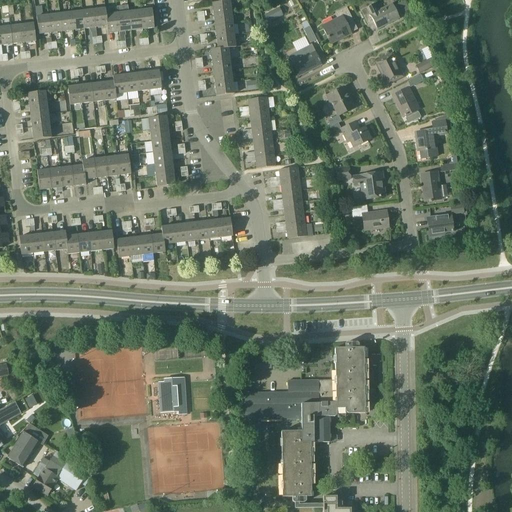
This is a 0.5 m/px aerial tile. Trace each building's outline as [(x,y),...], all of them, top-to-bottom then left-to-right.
[(229,2),(211,4),(213,16),(231,14),(229,2)] [(360,11),(367,26),(372,23),(376,30),(398,19),(391,4),(377,11),(374,4),(366,8),(360,11)] [(341,39),(350,35),(349,34),(356,30),(345,8),(335,14),(338,19),(321,28),(329,43),(340,37),(341,39)] [(104,10),(106,28),(107,35),(119,33),(116,14),(105,15),(105,9),(104,10)] [(282,16),(279,9),(264,16),(268,23),(282,16)] [(104,10),(93,11),(95,29),(106,28),(104,10)] [(153,29),(151,10),(139,11),(142,31),(153,29)] [(82,12),(84,30),(95,29),(93,11),(82,12)] [(128,12),(130,32),(142,31),(139,11),(128,12)] [(70,14),(72,32),(84,30),(82,12),(70,14)] [(116,14),(119,33),(130,32),(128,12),(116,14)] [(70,14),(59,15),(61,33),(72,32),(70,14)] [(214,27),(232,25),(231,14),(213,16),(214,27)] [(59,15),(48,16),(50,35),(61,33),(59,15)] [(36,18),(38,36),(50,35),(48,16),(36,18)] [(32,25),(21,26),(23,44),(35,43),(32,25)] [(216,39),(234,37),(232,25),(214,27),(216,39)] [(9,28),(12,46),(23,44),(21,26),(9,28)] [(304,30),(303,30),(310,44),(316,41),(313,35),(309,27),(304,30)] [(0,28),(0,43),(0,47),(12,46),(9,28),(0,28)] [(228,50),(235,49),(234,37),(216,39),(217,50),(228,50)] [(296,52),(288,57),(298,77),(321,66),(311,45),(309,46),(296,52)] [(217,50),(210,51),(211,63),(229,60),(228,50),(217,50)] [(402,78),(390,55),(374,63),(386,86),(402,78)] [(436,66),(432,58),(415,67),(419,74),(436,66)] [(211,63),(213,74),(231,72),(229,60),(211,63)] [(159,72),(147,73),(149,91),(161,90),(159,72)] [(214,85),(232,83),(231,72),(213,74),(214,85)] [(149,91),(147,73),(135,74),(137,92),(149,91)] [(135,74),(124,76),(126,94),(137,92),(135,74)] [(126,94),(124,76),(112,77),(113,83),(113,82),(115,95),(126,94)] [(420,76),(406,82),(409,88),(423,82),(420,76)] [(113,82),(113,83),(102,84),(104,102),(116,101),(115,95),(113,82)] [(216,97),(233,95),(232,83),(214,85),(216,97)] [(104,102),(102,84),(90,85),(92,103),(104,102)] [(90,85),(79,87),(81,105),(92,103),(90,85)] [(69,106),(81,105),(79,87),(67,88),(69,106)] [(330,103),(337,116),(337,117),(338,117),(354,109),(350,99),(348,100),(343,88),(325,97),(329,103),(330,103)] [(415,121),(421,118),(417,111),(418,110),(407,89),(391,97),(402,118),(404,117),(408,124),(415,120),(415,121)] [(45,92),(27,94),(28,106),(46,104),(45,92)] [(248,109),(239,110),(239,114),(268,110),(267,99),(247,101),(248,109)] [(46,104),(28,106),(30,118),(48,115),(46,104)] [(270,122),(268,110),(239,114),(240,119),(249,118),(250,124),(270,122)] [(30,118),(31,129),(49,127),(48,115),(30,118)] [(341,123),(338,117),(337,117),(337,116),(327,121),(331,128),(341,123)] [(166,117),(148,120),(149,131),(167,129),(166,117)] [(132,133),(131,122),(124,122),(125,134),(132,133)] [(251,131),(242,132),(242,137),(271,133),(270,122),(250,124),(251,131)] [(418,137),(415,138),(417,152),(419,152),(420,159),(427,158),(427,159),(437,157),(433,134),(444,133),(442,122),(432,124),(433,131),(417,133),(418,137)] [(370,140),(364,129),(359,131),(355,123),(340,130),(346,144),(349,142),(352,149),(370,140)] [(32,141),(51,139),(49,127),(31,129),(32,141)] [(167,129),(149,131),(151,143),(169,141),(167,129)] [(242,137),(243,141),(252,140),(253,147),(272,144),(271,133),(242,137)] [(170,152),(169,141),(151,143),(152,154),(170,152)] [(254,154),(245,155),(245,159),(274,156),(272,144),(253,147),(254,154)] [(30,159),(29,152),(18,154),(19,161),(30,159)] [(171,163),(170,152),(152,154),(154,165),(171,163)] [(130,176),(128,156),(116,158),(118,177),(130,176)] [(245,159),(246,164),(255,162),(256,170),(275,168),(274,156),(245,159)] [(116,158),(105,159),(107,179),(118,177),(116,158)] [(105,159),(93,161),(96,180),(107,179),(105,159)] [(84,181),(96,180),(93,161),(81,162),(82,167),(84,182),(84,181)] [(173,175),(171,163),(154,165),(155,177),(173,175)] [(440,167),(441,173),(455,171),(454,165),(440,167)] [(71,168),(73,188),(85,186),(84,181),(84,182),(82,167),(71,168)] [(71,168),(60,170),(62,189),(73,188),(71,168)] [(270,180),(271,184),(299,181),(297,169),(279,171),(280,179),(270,180)] [(350,180),(348,169),(335,170),(337,182),(350,180)] [(60,170),(48,171),(51,191),(62,189),(60,170)] [(37,173),(39,192),(51,191),(48,171),(37,173)] [(441,200),(437,173),(420,175),(424,203),(441,200)] [(383,183),(381,174),(352,178),(353,187),(363,186),(365,201),(382,198),(380,183),(383,183)] [(174,186),(173,175),(155,177),(156,188),(174,186)] [(300,192),(299,181),(271,184),(271,189),(281,188),(282,194),(300,192)] [(273,202),(273,207),(302,203),(300,192),(282,194),(282,201),(273,202)] [(303,215),(302,203),(273,207),(274,212),(284,211),(285,217),(303,215)] [(450,206),(451,216),(463,214),(462,205),(450,206)] [(351,209),(352,219),(362,218),(364,232),(388,229),(386,212),(367,215),(366,207),(351,209)] [(276,225),(276,230),(305,226),(303,215),(285,217),(285,224),(276,225)] [(453,233),(450,216),(427,219),(429,236),(453,233)] [(230,220),(218,221),(220,239),(232,238),(230,220)] [(220,239),(218,221),(206,222),(209,241),(220,239)] [(209,241),(206,222),(195,224),(197,242),(209,241)] [(197,242),(195,224),(184,225),(186,243),(197,242)] [(172,227),(175,245),(186,243),(184,225),(172,227)] [(287,240),(306,238),(305,226),(276,230),(277,234),(286,233),(287,240)] [(160,228),(161,236),(163,246),(175,245),(172,227),(160,228)] [(65,233),(53,234),(55,253),(66,251),(67,251),(66,238),(65,233)] [(113,251),(111,233),(99,234),(101,252),(113,251)] [(41,236),(44,254),(55,253),(53,234),(41,236)] [(99,234),(88,236),(90,254),(101,252),(99,234)] [(41,236),(30,237),(32,255),(44,254),(41,236)] [(76,237),(79,255),(90,254),(88,236),(76,237)] [(153,255),(164,254),(163,246),(161,236),(150,237),(153,255)] [(18,239),(21,257),(32,255),(30,237),(18,239)] [(67,257),(79,255),(76,237),(66,238),(67,251),(66,251),(67,257)] [(150,237),(139,238),(141,257),(153,255),(150,237)] [(139,238),(128,240),(130,258),(141,257),(139,238)] [(8,239),(0,240),(0,249),(1,250),(1,245),(8,244),(8,239)] [(116,241),(118,259),(130,258),(128,240),(116,241)] [(363,349),(358,349),(358,346),(358,345),(358,344),(357,344),(357,343),(356,343),(347,343),(346,344),(345,344),(345,345),(344,345),(344,346),(344,349),(334,349),(335,382),(331,382),(331,381),(287,382),(287,393),(244,394),(245,421),(301,420),(301,432),(281,433),(282,498),(292,498),(292,501),(292,502),(292,503),(293,503),(294,504),(303,503),(304,503),(305,503),(305,502),(306,501),(305,498),(311,498),(310,444),(329,443),(328,418),(334,418),(335,418),(335,417),(336,416),(336,415),(336,410),(345,410),(345,412),(345,413),(345,414),(346,414),(346,415),(347,415),(364,414),(363,349)] [(72,351),(54,351),(54,367),(72,367),(72,351)] [(0,366),(0,377),(8,375),(6,366),(0,366)] [(244,377),(255,377),(254,366),(244,366),(244,377)] [(19,375),(12,377),(14,383),(21,381),(19,375)] [(186,416),(184,379),(163,380),(164,383),(157,383),(159,414),(177,413),(177,416),(186,416)] [(0,411),(0,425),(15,417),(9,406),(0,411)] [(37,444),(22,434),(6,459),(21,469),(37,444)] [(39,464),(32,475),(35,477),(37,479),(32,487),(45,495),(52,486),(49,484),(54,477),(57,479),(56,480),(74,491),(86,473),(65,459),(58,455),(55,453),(45,468),(39,464)] [(350,511),(350,509),(341,509),(341,501),(336,501),(336,497),(322,497),(322,511),(350,511)]
